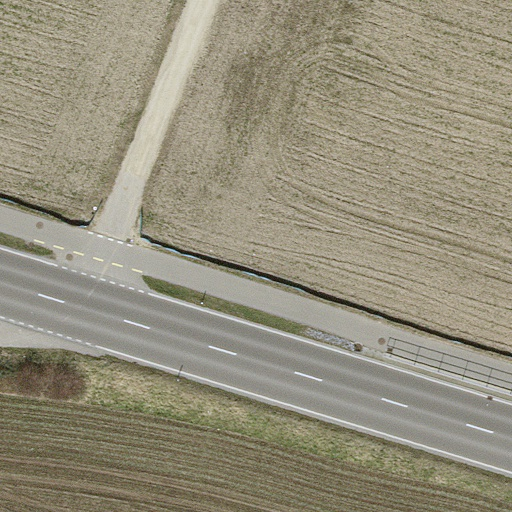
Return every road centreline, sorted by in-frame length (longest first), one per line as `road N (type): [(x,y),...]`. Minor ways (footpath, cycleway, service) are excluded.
road 1 (secondary): [(0,281),(511,437)]
road 2 (track): [(0,338),(89,308),(207,0)]
